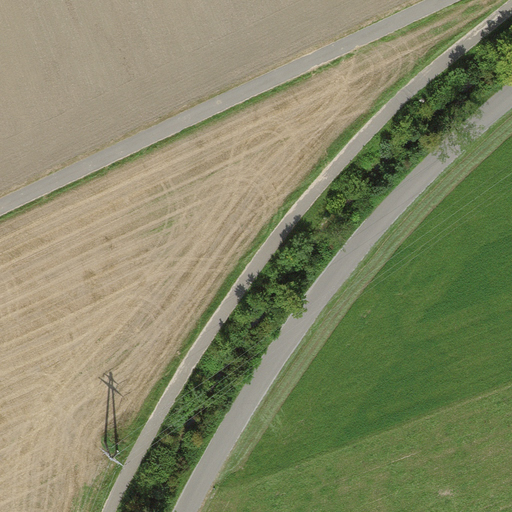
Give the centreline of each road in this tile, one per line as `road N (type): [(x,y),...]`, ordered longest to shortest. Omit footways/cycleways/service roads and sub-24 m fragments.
road 1 (track): [(112,511),(139,447),(229,303),(314,191),(398,101),(511,7)]
road 2 (unclassified): [(511,96),(360,246),(284,350),(187,511)]
road 3 (track): [(0,208),(446,0)]
